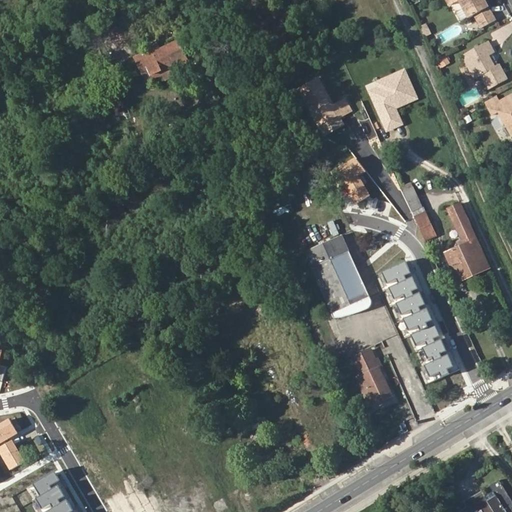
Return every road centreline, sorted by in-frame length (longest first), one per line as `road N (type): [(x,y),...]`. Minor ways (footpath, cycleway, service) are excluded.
road 1 (residential): [(344,217),(409,239),(492,406)]
road 2 (primary): [(492,406),(319,511)]
road 3 (residential): [(99,511),(39,409),(17,400)]
